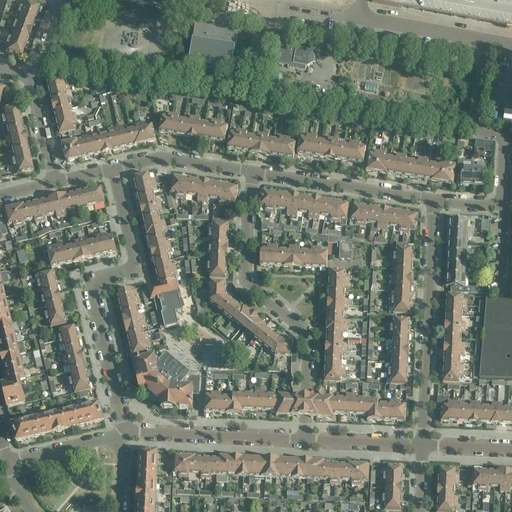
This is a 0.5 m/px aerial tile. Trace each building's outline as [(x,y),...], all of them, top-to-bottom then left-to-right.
[(511,0),(367,0),(366,5),(511,31),(511,0)] [(18,8),(17,10),(36,18),(40,7),(25,1),(23,7),(19,6),(18,8)] [(15,21),(14,23),(31,30),(36,18),(17,10),(15,15),(19,16),(17,21),(15,21)] [(11,32),(13,33),(28,38),(31,30),(14,23),(11,32)] [(195,24),(188,64),(231,71),(238,32),(195,24)] [(7,36),(5,41),(25,48),(28,38),(13,33),(11,38),(7,36)] [(277,40),(273,63),(288,66),(288,68),(305,71),(306,67),(308,67),(314,63),(315,57),(311,51),(300,49),(300,47),(298,43),(290,42),(277,40)] [(5,41),(4,43),(5,43),(4,46),(7,47),(5,53),(20,59),(25,48),(5,41)] [(47,81),(49,92),(69,87),(68,82),(64,83),(63,79),(63,80),(63,77),(47,81)] [(69,87),(49,92),(52,103),(68,99),(70,98),(73,97),(72,92),(71,92),(69,87)] [(68,99),(52,103),(54,114),(71,110),(72,110),(70,98),(68,99)] [(0,110),(0,121),(20,117),(17,106),(2,110),(0,110)] [(71,110),(54,114),(57,125),(77,120),(76,114),(72,115),(71,110)] [(162,117),(160,133),(171,135),(174,115),(169,114),(168,118),(164,117),(162,117)] [(174,115),(171,135),(182,137),(185,120),(178,119),(179,116),(174,115)] [(20,117),(0,121),(0,123),(1,127),(5,126),(7,132),(22,128),(20,117)] [(185,120),(182,137),(193,139),(196,118),(190,117),(190,121),(185,120)] [(196,118),(193,139),(204,140),(206,124),(200,123),(201,119),(196,118)] [(77,120),(57,125),(60,135),(68,133),(70,133),(74,132),(76,132),(76,131),(75,125),(78,124),(77,120)] [(211,125),(206,124),(204,140),(215,142),(218,122),(212,121),(211,125)] [(218,122),(215,142),(225,144),(228,127),(226,127),(222,126),(223,122),(218,122)] [(146,123),(141,124),(146,144),(156,141),(152,125),(150,126),(149,126),(147,126),(146,123)] [(130,125),(131,130),(135,147),(146,144),(141,124),(136,125),(135,124),(130,125)] [(108,130),(109,134),(113,152),(123,149),(119,129),(118,127),(108,130)] [(3,138),(5,143),(25,138),(22,128),(7,132),(8,137),(3,138)] [(124,128),(119,129),(123,149),(135,147),(131,130),(125,132),(124,128)] [(231,134),(228,150),(239,152),(243,131),(237,131),(236,134),(233,134),(231,134)] [(243,131),(239,152),(250,154),(253,137),(253,133),(247,132),(243,131)] [(109,134),(97,136),(102,155),(113,152),(109,134)] [(253,137),(250,154),(261,155),(264,135),(258,134),(258,138),(253,137)] [(264,135),(261,155),(272,157),(274,140),(268,140),(269,135),(264,135)] [(301,139),(298,155),(309,156),(312,136),(307,135),(306,139),(303,138),(302,139),(301,139)] [(92,136),(87,137),(92,157),(102,155),(97,136),(93,138),(92,136)] [(312,136),(309,156),(320,158),(323,142),(317,141),(318,137),(312,136)] [(82,140),(76,141),(80,160),(92,157),(87,137),(82,138),(82,140)] [(274,140),(272,157),(283,159),(286,138),(280,137),(280,141),(274,140)] [(25,138),(5,143),(6,148),(10,147),(12,153),(28,149),(25,138)] [(286,138),(283,159),(293,160),(296,144),(294,144),(294,143),(290,143),(291,139),(286,138)] [(323,142),(320,158),(331,160),(334,140),(329,139),(328,143),(323,142)] [(334,140),(331,160),(342,162),(345,145),(339,144),(340,141),(334,140)] [(494,143),(475,140),(475,144),(485,145),(484,147),(485,148),(486,148),(493,149),(494,143)] [(76,141),(64,144),(64,145),(62,145),(65,161),(68,162),(80,160),(76,141)] [(353,163),(356,143),(350,142),(350,146),(345,145),(342,162),(353,163)] [(356,143),(353,163),(363,165),(366,148),(364,148),(360,147),(361,144),(356,143)] [(9,159),(10,165),(30,160),(28,149),(12,153),(13,159),(9,159)] [(368,155),(366,171),(377,173),(380,153),(375,152),(374,155),(370,155),(368,155)] [(380,153),(377,173),(388,175),(391,158),(385,157),(386,153),(380,153)] [(391,158),(388,175),(399,176),(402,156),(397,155),(396,159),(391,158)] [(402,156),(399,176),(410,178),(413,162),(406,161),(407,157),(402,156)] [(413,162),(410,178),(421,180),(424,159),(418,159),(418,162),(413,162)] [(424,159),(421,180),(432,181),(434,165),(428,164),(429,160),(424,159)] [(30,160),(10,165),(11,170),(15,169),(16,173),(17,173),(17,174),(33,171),(30,160)] [(434,165),(432,181),(443,183),(446,163),(440,162),(440,166),(434,165)] [(446,163),(443,183),(453,185),(456,169),(454,168),(450,167),(450,164),(446,163)] [(474,168),(473,186),(477,186),(477,188),(482,188),(482,186),(484,187),(485,169),(485,164),(478,164),(478,168),(474,168)] [(462,168),(462,185),(465,186),(465,188),(471,188),(471,186),(473,186),(474,168),(464,167),(464,168),(462,168)] [(133,179),(136,190),(156,185),(155,180),(151,181),(150,175),(133,179)] [(173,194),(172,195),(176,196),(176,199),(181,200),(184,180),(173,178),(170,194),(173,194)] [(184,180),(181,200),(186,201),(187,197),(193,198),(195,181),(184,180)] [(195,181),(193,198),(198,199),(197,203),(203,203),(206,183),(195,181)] [(206,183),(203,203),(208,204),(208,200),(214,201),(217,185),(206,183)] [(156,185),(136,190),(138,200),(155,196),(154,191),(157,190),(156,185)] [(217,185),(214,201),(220,202),(219,206),(225,207),(228,186),(217,185)] [(228,186),(225,207),(229,207),(230,204),(234,204),(236,204),(239,188),(228,186)] [(101,188),(90,190),(94,207),(103,205),(102,204),(104,204),(101,188)] [(90,190),(79,193),(83,213),(84,216),(89,214),(89,212),(95,211),(94,207),(90,190)] [(262,192),(260,208),(265,209),(266,209),(265,213),(270,214),(274,193),(262,192)] [(79,193),(68,196),(72,212),(78,211),(79,214),(83,213),(79,193)] [(274,193),(270,214),(275,215),(276,211),(282,212),(285,195),(274,193)] [(285,195),(282,212),(287,213),(287,216),(292,217),(295,197),(285,195)] [(68,196),(58,198),(63,218),(67,217),(67,213),(72,212),(68,196)] [(155,196),(138,200),(141,211),(161,206),(160,201),(156,202),(155,196)] [(295,197),(292,217),(297,218),(298,214),(304,215),(306,199),(295,197)] [(58,198),(47,201),(51,217),(56,216),(57,220),(63,218),(58,198)] [(306,199),(304,215),(309,216),(309,220),(314,220),(317,200),(306,199)] [(317,200),(314,220),(319,221),(320,217),(326,218),(328,202),(317,200)] [(47,201),(36,203),(41,224),(46,222),(45,218),(51,217),(47,201)] [(328,202),(326,218),(331,219),(330,223),(336,224),(339,204),(328,202)] [(36,203),(25,206),(29,222),(35,221),(36,225),(41,224),(36,203)] [(339,204),(336,224),(341,225),(341,221),(348,222),(350,209),(349,209),(350,205),(339,204)] [(25,206),(14,209),(19,229),(25,227),(24,223),(29,222),(25,206)] [(161,206),(141,211),(144,222),(160,218),(159,212),(162,211),(161,206)] [(352,209),(350,222),(356,223),(355,227),(361,228),(364,207),(353,206),(352,209)] [(364,207),(361,228),(366,228),(367,225),(373,226),(375,209),(364,207)] [(14,209),(4,211),(8,227),(9,227),(14,226),(15,230),(19,229),(14,209)] [(375,209),(373,226),(378,226),(377,230),(383,231),(386,211),(375,209)] [(386,211),(383,231),(387,232),(388,228),(395,229),(397,213),(386,211)] [(397,213),(395,229),(400,230),(399,233),(404,234),(407,214),(397,213)] [(407,214),(404,234),(409,235),(410,231),(416,232),(418,216),(407,214)] [(160,218),(144,222),(146,232),(166,228),(165,223),(161,224),(160,218)] [(450,231),(450,232),(474,234),(474,229),(468,228),(469,223),(468,223),(468,222),(450,221),(450,223),(449,223),(448,231),(450,231)] [(489,221),(482,221),(481,234),(489,234),(489,221)] [(208,230),(208,235),(228,236),(229,225),(223,224),(216,224),(212,224),(212,230),(208,230)] [(166,228),(146,232),(149,243),(165,239),(164,234),(167,233),(166,228)] [(449,242),(449,243),(468,244),(484,245),(484,239),(473,239),(474,234),(450,232),(450,234),(448,234),(448,242),(449,242)] [(106,234),(101,235),(106,256),(116,253),(113,237),(111,238),(111,237),(106,238),(106,234)] [(96,241),(91,242),(95,258),(106,256),(101,235),(95,237),(96,241)] [(228,236),(208,235),(208,241),(211,241),(211,246),(228,247),(228,236)] [(337,249),(340,249),(339,261),(352,261),(352,244),(345,244),(345,240),(328,238),(328,244),(337,245),(337,249)] [(165,239),(149,243),(151,254),(171,249),(170,244),(167,245),(165,239)] [(84,240),(79,241),(84,261),(95,258),(91,242),(85,244),(84,240)] [(75,246),(70,247),(74,263),(84,261),(79,241),(74,242),(75,246)] [(449,253),(449,254),(467,255),(485,256),(485,251),(467,250),(468,244),(449,243),(449,244),(447,244),(447,253),(449,253)] [(63,245),(58,246),(63,266),(74,263),(70,247),(64,249),(63,245)] [(53,251),(50,252),(48,253),(52,269),(63,266),(58,246),(53,247),(53,251)] [(209,258),(211,258),(227,259),(228,247),(211,246),(209,246),(209,258)] [(263,250),(261,250),(260,266),(272,267),(273,246),(267,246),(267,250),(263,250)] [(273,246),(272,267),(283,268),(284,251),(278,251),(278,247),(273,246)] [(284,251),(283,268),(294,268),(295,247),(289,247),(289,251),(284,251)] [(295,247),(294,268),(305,269),(306,252),(300,251),(300,248),(295,247)] [(306,252),(305,269),(316,269),(317,248),(311,248),(311,252),(306,252)] [(317,248),(316,269),(327,270),(327,252),(325,252),(322,251),(322,249),(317,248)] [(393,254),(392,259),(413,260),(413,248),(402,248),(396,248),(396,254),(393,254)] [(171,249),(151,254),(154,265),(170,261),(169,255),(173,254),(171,249)] [(28,263),(25,251),(17,253),(20,265),(28,263)] [(448,264),(448,265),(467,266),(467,255),(449,254),(449,255),(447,255),(447,264),(448,264)] [(207,263),(206,268),(227,269),(227,259),(211,258),(211,263),(207,263)] [(170,261),(154,265),(156,275),(177,270),(175,266),(179,265),(178,259),(170,261)] [(413,260),(392,259),(392,264),(396,265),(396,270),(412,271),(413,260)] [(448,275),(448,276),(466,277),(467,266),(448,265),(448,266),(447,266),(446,275),(448,275)] [(227,269),(206,268),(206,273),(210,274),(210,278),(210,280),(226,280),(227,269)] [(156,275),(159,286),(176,282),(174,277),(178,276),(177,270),(156,275)] [(392,276),(391,281),(412,282),(412,271),(396,270),(396,276),(392,276)] [(35,282),(36,286),(56,282),(54,271),(38,275),(38,277),(39,281),(35,282)] [(330,273),(329,284),(350,285),(350,279),(346,279),(346,276),(346,273),(330,273)] [(447,287),(451,287),(452,287),(452,288),(466,289),(466,277),(448,276),(448,277),(446,277),(446,286),(447,286),(447,287)] [(412,282),(391,281),(391,286),(395,287),(395,293),(411,294),(412,282)] [(56,282),(36,286),(38,292),(42,291),(43,296),(59,292),(56,282)] [(159,286),(148,289),(151,301),(154,300),(161,329),(165,328),(178,325),(175,313),(182,311),(178,297),(181,297),(177,282),(176,282),(159,286)] [(210,285),(209,303),(227,295),(226,293),(226,284),(210,284),(210,285)] [(329,284),(329,295),(345,296),(345,290),(350,290),(350,285),(329,284)] [(117,294),(119,304),(139,300),(138,296),(135,297),(133,290),(117,294)] [(59,292),(43,296),(41,297),(44,308),(46,308),(62,304),(59,292)] [(391,298),(390,303),(411,304),(411,294),(395,293),(394,298),(391,298)] [(227,295),(209,303),(223,315),(234,302),(228,297),(227,295)] [(329,295),(328,305),(349,306),(349,301),(345,301),(345,296),(329,295)] [(447,295),(446,306),(467,307),(467,302),(464,302),(464,298),(463,298),(463,296),(447,295)] [(6,298),(0,299),(0,312),(9,310),(6,298)] [(511,301),(487,299),(486,304),(480,380),(511,380),(511,301)] [(139,300),(119,304),(122,316),(138,312),(137,306),(141,305),(140,303),(139,300)] [(234,302),(223,315),(232,322),(233,321),(242,309),(234,302)] [(411,304),(390,303),(390,308),(394,309),(393,312),(394,312),(394,314),(410,315),(411,304)] [(43,314),(44,319),(64,314),(62,304),(46,308),(47,313),(43,314)] [(328,305),(328,317),(344,318),(344,312),(348,312),(349,306),(328,305)] [(446,306),(446,317),(463,318),(463,313),(467,313),(467,307),(446,306)] [(255,317),(244,308),(242,309),(233,321),(245,329),(255,317)] [(9,310),(0,312),(0,323),(12,321),(9,310)] [(138,312),(122,316),(125,326),(145,322),(144,316),(140,317),(138,312)] [(64,314),(44,319),(45,324),(49,323),(50,328),(50,327),(51,329),(67,325),(64,314)] [(266,326),(255,317),(245,329),(256,338),(265,327),(266,326)] [(328,317),(327,328),(348,329),(348,323),(344,323),(344,318),(328,317)] [(446,317),(445,328),(466,329),(466,324),(462,324),(463,318),(446,317)] [(389,325),(389,330),(410,331),(410,320),(394,319),(394,322),(393,322),(393,325),(389,325)] [(12,321),(0,323),(0,337),(15,333),(12,321)] [(145,322),(125,326),(127,337),(144,333),(142,328),(146,327),(145,322)] [(57,337),(58,341),(78,336),(75,326),(60,330),(60,332),(59,332),(60,336),(57,337)] [(256,338),(254,340),(264,348),(274,335),(265,327),(256,338)] [(327,328),(327,339),(343,340),(343,334),(347,334),(348,329),(327,328)] [(445,328),(445,339),(462,339),(462,334),(466,334),(466,329),(445,328)] [(234,337),(238,340),(245,332),(242,329),(234,337)] [(410,331),(389,330),(389,336),(393,336),(392,342),(409,342),(410,331)] [(15,333),(0,337),(0,347),(18,344),(15,333)] [(144,333),(127,337),(130,348),(150,343),(149,338),(145,339),(144,333)] [(274,335),(264,348),(275,357),(282,340),(280,340),(274,335)] [(78,336),(58,341),(59,347),(64,346),(65,351),(80,347),(78,336)] [(327,339),(326,350),(347,351),(347,345),(343,345),(343,340),(327,339)] [(445,339),(444,350),(465,351),(465,346),(461,346),(462,339),(445,339)] [(282,340),(275,357),(289,358),(292,358),(293,341),(284,341),(282,340)] [(247,348),(238,341),(235,344),(244,352),(247,348)] [(388,347),(388,353),(409,354),(409,342),(392,342),(392,347),(388,347)] [(150,343),(130,348),(132,359),(138,357),(149,355),(148,353),(149,353),(148,349),(151,348),(150,343)] [(18,344),(0,347),(0,351),(2,360),(21,355),(18,344)] [(62,358),(63,363),(83,358),(80,347),(65,351),(66,357),(62,358)] [(326,350),(326,361),(342,362),(342,356),(346,356),(347,351),(326,350)] [(444,350),(444,361),(461,362),(461,356),(465,356),(465,351),(444,350)] [(409,354),(388,353),(388,357),(392,358),(391,364),(408,364),(409,354)] [(21,355),(2,360),(5,372),(23,367),(21,355)] [(139,361),(133,362),(141,392),(146,391),(162,404),(161,409),(178,410),(192,411),(193,396),(199,396),(200,377),(191,377),(167,356),(160,364),(156,360),(155,357),(150,358),(149,355),(138,357),(139,361)] [(83,358),(63,363),(64,368),(66,374),(70,373),(86,369),(83,358)] [(326,361),(325,372),(346,373),(346,367),(342,367),(342,362),(326,361)] [(444,361),(443,373),(464,373),(464,368),(460,368),(461,362),(444,361)] [(387,369),(387,374),(408,375),(408,364),(391,364),(391,369),(387,369)] [(23,367),(5,372),(8,383),(20,381),(26,379),(23,367)] [(67,380),(68,385),(88,380),(86,369),(70,373),(71,379),(67,380)] [(330,383),(336,383),(341,384),(341,381),(342,381),(342,378),(345,378),(346,373),(325,372),(325,383),(330,383)] [(443,373),(443,383),(459,385),(460,382),(460,379),(464,379),(464,373),(443,373)] [(408,375),(387,374),(387,380),(390,380),(390,384),(391,384),(391,386),(396,386),(400,386),(407,387),(408,375)] [(88,380),(68,385),(70,390),(73,389),(75,395),(79,394),(84,393),(87,392),(91,391),(88,380)] [(2,385),(5,397),(23,392),(20,381),(8,383),(2,385)] [(249,411),(254,411),(260,412),(261,391),(255,391),(255,395),(249,394),(249,411)] [(260,412),(265,412),(271,412),(272,395),(266,395),(266,391),(261,391),(260,412)] [(23,392),(5,397),(8,409),(11,408),(11,409),(26,405),(23,392)] [(205,397),(204,411),(204,413),(216,414),(217,393),(214,393),(212,393),(211,397),(205,397)] [(217,393),(216,414),(227,414),(228,398),(222,397),(222,393),(217,393)] [(228,398),(227,414),(237,415),(238,404),(238,394),(233,394),(233,398),(228,398)] [(238,394),(238,404),(237,415),(242,415),(243,411),(249,411),(249,394),(238,394)] [(271,412),(277,412),(276,416),(281,417),(282,396),(272,395),(271,412)] [(340,398),(339,415),(350,416),(351,395),(346,395),(346,398),(340,398)] [(351,395),(350,416),(361,416),(362,400),(362,398),(357,398),(357,395),(351,395)] [(306,399),(293,398),(292,398),(287,398),(287,396),(282,396),(281,417),(293,417),(305,418),(306,399)] [(325,400),(318,399),(306,399),(305,418),(317,418),(329,419),(330,397),(325,397),(325,400)] [(330,397),(329,419),(333,419),(334,415),(339,415),(340,398),(330,397)] [(362,400),(361,416),(367,417),(367,421),(371,421),(372,401),(372,399),(362,398),(362,400)] [(436,405),(436,411),(442,411),(441,422),(452,423),(453,402),(449,402),(449,398),(438,398),(437,405),(436,405)] [(372,399),(372,401),(371,421),(383,421),(383,404),(378,403),(378,399),(372,399)] [(383,404),(383,421),(394,422),(395,400),(390,399),(389,404),(383,404)] [(395,400),(394,422),(405,422),(406,406),(405,406),(405,403),(399,402),(399,400),(395,400)] [(453,402),(452,423),(463,423),(464,406),(458,406),(459,402),(453,402)] [(464,406),(463,423),(475,424),(476,403),(470,403),(470,407),(464,406)] [(476,403),(475,424),(486,424),(487,407),(480,407),(481,403),(476,403)] [(91,405),(87,406),(92,424),(104,421),(99,404),(91,405)] [(487,407),(486,424),(497,425),(498,404),(493,404),(492,408),(487,407)] [(498,404),(497,425),(508,425),(509,408),(502,408),(503,404),(498,404)] [(87,406),(74,409),(79,427),(92,424),(87,406)] [(21,408),(8,411),(10,417),(22,414),(21,408)] [(74,409),(62,412),(66,430),(79,427),(74,409)] [(62,412),(49,415),(54,433),(66,430),(62,412)] [(49,415),(36,418),(41,437),(54,433),(49,415)] [(13,424),(11,425),(16,443),(28,440),(23,421),(23,418),(18,419),(18,422),(13,423),(13,424)] [(36,418),(23,421),(28,440),(41,437),(36,418)] [(140,451),(139,464),(158,465),(162,465),(162,460),(159,460),(159,455),(158,455),(158,452),(140,451)] [(173,470),(173,475),(179,475),(179,479),(184,479),(185,458),(174,458),(174,460),(173,460),(173,461),(173,466),(173,470)] [(185,458),(184,479),(189,479),(190,475),(195,475),(196,459),(185,458)] [(218,460),(217,476),(217,483),(230,484),(230,477),(231,458),(218,458),(218,460)] [(231,458),(230,477),(237,477),(237,478),(242,478),(243,459),(231,458)] [(196,459),(195,475),(201,476),(201,480),(206,480),(207,459),(196,459)] [(207,459),(206,480),(212,480),(212,476),(217,476),(218,460),(207,459)] [(243,459),(242,478),(249,478),(249,484),(255,485),(255,478),(253,478),(254,459),(243,459)] [(253,478),(255,478),(261,478),(265,479),(266,460),(254,459),(253,478)] [(266,460),(265,479),(278,479),(279,461),(275,460),(273,459),(270,459),(269,460),(266,460)] [(279,461),(278,479),(289,480),(290,461),(279,461)] [(290,461),(289,480),(301,481),(302,462),(290,461)] [(302,462),(301,481),(305,481),(305,480),(312,481),(313,462),(302,462)] [(313,462),(312,481),(325,481),(325,465),(325,463),(313,462)] [(139,464),(138,478),(158,478),(158,465),(139,464)] [(325,465),(325,481),(330,482),(330,486),(335,486),(336,465),(325,465)] [(336,465),(335,486),(340,486),(341,482),(346,482),(347,466),(336,465)] [(347,466),(346,482),(352,483),(352,487),(357,487),(358,466),(347,466)] [(358,466),(357,487),(362,487),(363,483),(369,484),(370,469),(369,469),(369,467),(358,466)] [(382,473),(382,479),(403,479),(403,468),(387,468),(387,469),(386,469),(386,474),(382,473)] [(439,470),(439,481),(459,482),(460,476),(456,475),(456,473),(455,473),(456,471),(439,470)] [(472,482),(472,488),(478,489),(478,492),(483,492),(484,472),(473,471),(473,474),(472,477),(472,482)] [(484,472),(483,492),(489,493),(489,489),(495,489),(495,472),(484,472)] [(495,472),(495,489),(500,489),(500,493),(506,493),(507,473),(495,472)] [(138,478),(138,491),(157,491),(158,478),(138,478)] [(403,479),(382,479),(382,484),(386,484),(386,490),(402,491),(403,479)] [(439,481),(438,492),(455,493),(455,487),(459,487),(459,482),(439,481)] [(381,495),(381,501),(402,502),(402,491),(386,490),(385,496),(381,495)] [(138,491),(137,503),(157,504),(157,491),(138,491)] [(438,492),(438,503),(458,504),(458,499),(455,499),(455,493),(438,492)] [(401,511),(402,502),(381,501),(381,506),(384,506),(384,511),(401,511)] [(137,503),(137,511),(156,511),(157,504),(137,503)] [(438,503),(437,511),(454,511),(454,509),(458,509),(458,504),(438,503)]
